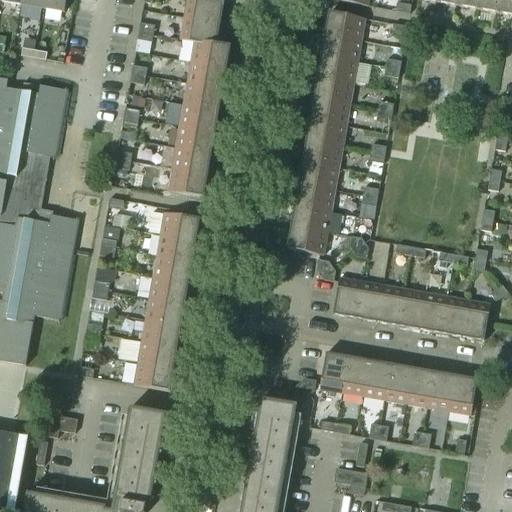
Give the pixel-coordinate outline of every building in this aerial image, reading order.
[(42,11),(43,0),(21,0),(20,7),(42,11)] [(64,15),(66,0),(43,0),(42,11),(64,15)] [(220,26),(224,4),(202,0),(186,0),(183,20),(220,26)] [(367,9),(368,0),(330,0),(330,2),(367,9)] [(458,8),(459,0),(438,0),(437,5),(458,8)] [(478,12),(479,0),(459,0),(458,8),(478,12)] [(498,16),(500,0),(479,0),(478,12),(498,16)] [(511,18),(511,0),(500,0),(498,16),(511,18)] [(409,16),(411,7),(396,5),(395,14),(409,16)] [(361,43),(364,21),(328,15),(324,37),(361,43)] [(216,47),(216,46),(220,26),(183,20),(180,42),(194,45),(194,43),(216,47)] [(153,36),(154,28),(140,25),(138,34),(153,36)] [(405,37),(407,29),(392,26),(391,35),(405,37)] [(151,45),(153,36),(138,34),(137,42),(151,45)] [(371,67),(374,46),(361,43),(324,37),(321,58),(357,65),(371,67)] [(194,43),(194,45),(190,65),(227,71),(231,49),(216,46),(216,47),(194,43)] [(33,60),(34,52),(22,50),(20,58),(33,60)] [(45,62),(47,55),(34,52),(33,60),(45,62)] [(353,86),(357,65),(321,58),(317,80),(353,86)] [(399,72),(401,64),(386,61),(385,70),(399,72)] [(223,93),(227,71),(190,65),(186,86),(223,93)] [(145,79),(147,70),(132,68),(131,76),(145,79)] [(398,81),(399,72),(385,70),(383,78),(398,81)] [(144,87),(145,79),(131,76),(129,85),(144,87)] [(350,106),(353,86),(317,80),(313,100),(350,106)] [(0,295),(3,296),(1,303),(0,302),(0,363),(27,368),(35,319),(58,323),(57,325),(59,325),(59,323),(60,322),(59,322),(77,224),(77,222),(77,221),(76,220),(76,222),(52,218),(53,214),(36,211),(46,158),(53,160),(52,162),(53,162),(54,160),(65,94),(66,94),(66,93),(65,92),(66,91),(65,91),(64,92),(39,88),(38,96),(31,95),(32,87),(23,85),(21,93),(6,91),(7,82),(0,81),(0,295)] [(219,113),(223,93),(186,86),(183,107),(219,113)] [(346,128),(350,106),(313,100),(309,122),(346,128)] [(392,115),(393,106),(379,104),(377,112),(392,115)] [(215,136),(219,113),(183,107),(179,129),(215,136)] [(138,122),(139,113),(125,111),(123,119),(138,122)] [(390,124),(392,115),(377,112),(376,121),(390,123),(390,124)] [(136,130),(138,122),(123,119),(122,128),(136,130)] [(342,150),(346,128),(309,122),(306,143),(342,150)] [(212,156),(215,136),(179,129),(175,150),(212,156)] [(506,143),(508,133),(497,131),(496,142),(506,143)] [(505,154),(506,143),(496,142),(494,152),(505,154)] [(338,172),(342,150),(306,143),(302,165),(338,172)] [(384,158),(386,149),(371,147),(370,155),(384,158)] [(208,178),(212,156),(175,150),(171,172),(208,178)] [(130,165),(132,156),(117,153),(116,162),(130,165)] [(383,166),(384,158),(370,155),(368,164),(383,166)] [(129,173),(130,165),(116,162),(114,170),(129,173)] [(334,193),(338,172),(302,165),(298,187),(334,193)] [(499,184),(501,173),(491,171),(489,182),(499,184)] [(204,200),(208,178),(171,172),(167,194),(204,200)] [(497,194),(499,184),(489,182),(486,192),(497,194)] [(331,214),(334,193),(298,187),(294,207),(331,214)] [(377,201),(378,192),(364,190),(362,198),(377,201)] [(375,209),(377,201),(362,198),(361,207),(375,209)] [(121,214),(123,203),(109,201),(107,211),(121,214)] [(327,235),(331,214),(294,207),(291,228),(327,235)] [(492,224),(494,214),(483,212),(481,223),(492,224)] [(196,244),(200,222),(163,216),(160,238),(196,244)] [(490,234),(492,224),(481,223),(480,233),(490,234)] [(323,258),(327,235),(291,228),(286,252),(323,258)] [(192,265),(196,244),(160,238),(156,259),(192,265)] [(365,246),(361,241),(351,239),(349,249),(352,254),(365,246)] [(115,252),(116,244),(102,241),(100,249),(115,252)] [(366,261),(368,251),(365,246),(352,254),(356,259),(366,261)] [(410,258),(411,250),(397,247),(395,256),(410,258)] [(113,261),(115,252),(100,249),(99,258),(113,261)] [(424,261),(425,252),(411,250),(410,258),(424,261)] [(485,264),(487,254),(476,252),(475,262),(485,264)] [(452,266),(454,257),(439,255),(438,263),(452,266)] [(466,269),(468,260),(454,257),(452,266),(466,269)] [(189,287),(192,265),(156,259),(152,280),(189,287)] [(332,269),(328,264),(318,262),(316,272),(319,278),(332,269)] [(483,275),(485,264),(475,262),(473,273),(483,275)] [(333,284),(335,274),(332,269),(319,278),(323,282),(333,284)] [(185,308),(189,287),(152,280),(148,302),(185,308)] [(355,321),(361,284),(339,281),(332,317),(355,321)] [(107,295),(109,286),(94,284),(93,292),(107,295)] [(376,325),(382,288),(361,284),(355,321),(376,325)] [(397,328),(404,292),(382,288),(376,325),(397,328)] [(495,303),(507,295),(502,288),(490,296),(495,303)] [(106,303),(107,295),(93,292),(91,301),(106,303)] [(418,332),(425,296),(404,292),(397,328),(418,332)] [(440,336),(446,299),(425,296),(418,332),(440,336)] [(461,340),(467,303),(446,299),(440,336),(461,340)] [(181,329),(185,308),(148,302),(145,323),(181,329)] [(483,344),(490,307),(467,303),(461,340),(483,344)] [(177,351),(181,329),(145,323),(141,344),(177,351)] [(100,337),(101,329),(87,326),(85,335),(100,337)] [(98,346),(100,337),(85,335),(84,343),(98,346)] [(173,372),(177,351),(141,344),(137,366),(173,372)] [(342,396),(348,359),(325,355),(319,392),(342,396)] [(363,399),(369,363),(348,359),(342,396),(363,399)] [(384,403),(390,367),(369,363),(363,399),(384,403)] [(170,394),(173,372),(137,366),(133,388),(170,394)] [(405,407),(412,370),(390,367),(384,403),(405,407)] [(92,381),(94,372),(79,369),(78,378),(92,381)] [(427,411),(433,374),(412,370),(405,407),(427,411)] [(448,414),(455,378),(433,374),(427,411),(448,414)] [(470,418),(476,382),(455,378),(448,414),(470,418)] [(314,393),(316,383),(305,381),(300,385),(309,397),(314,393)] [(309,397),(300,385),(295,388),(294,399),(304,400),(309,397)] [(50,412),(58,413),(62,390),(54,389),(50,412)] [(278,511),(295,417),(297,407),(260,401),(240,511),(278,511)] [(149,511),(158,463),(166,416),(129,410),(111,511),(106,511),(105,511),(106,509),(26,495),(23,511),(145,511),(146,510),(149,511)] [(58,433),(75,436),(77,422),(49,417),(45,439),(57,441),(58,433)] [(334,435),(336,427),(322,424),(320,432),(334,435)] [(377,443),(380,428),(371,426),(369,441),(377,443)] [(349,437),(350,429),(336,427),(334,435),(349,437)] [(386,444),(388,430),(380,428),(377,443),(386,444)] [(0,511),(15,511),(21,479),(28,440),(0,434),(0,511)] [(419,450),(422,436),(414,434),(411,449),(419,450)] [(428,452),(431,437),(422,436),(419,450),(428,452)] [(463,458),(466,443),(457,442),(455,456),(463,458)] [(35,467),(43,468),(47,445),(39,444),(35,467)] [(355,468),(363,470),(367,447),(359,445),(355,468)] [(363,498),(367,477),(362,476),(354,474),(352,474),(336,471),(333,485),(350,487),(348,495),(363,498)]
